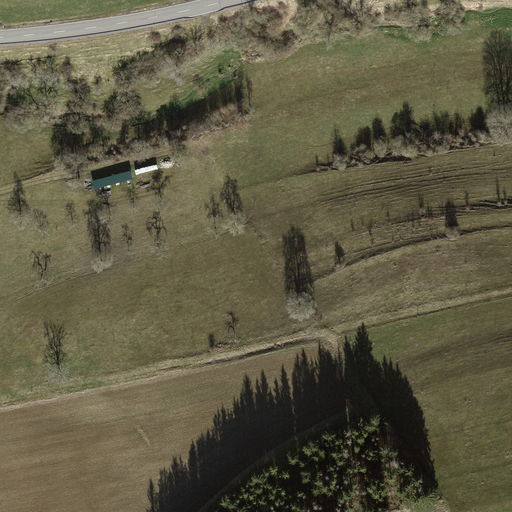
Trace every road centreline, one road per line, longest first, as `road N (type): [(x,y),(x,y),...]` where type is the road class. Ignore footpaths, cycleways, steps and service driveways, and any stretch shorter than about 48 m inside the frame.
road 1 (track): [(0,393),(75,385),(332,330),(382,416)]
road 2 (tertiary): [(0,37),(229,0)]
road 3 (track): [(0,192),(180,148)]
